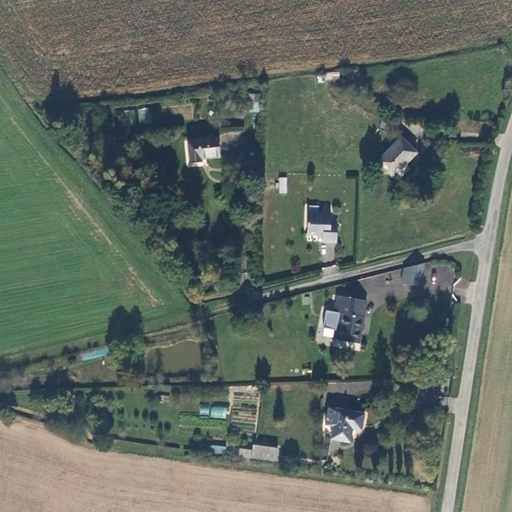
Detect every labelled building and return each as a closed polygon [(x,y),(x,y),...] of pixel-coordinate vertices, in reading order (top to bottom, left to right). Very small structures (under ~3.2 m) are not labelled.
[(251,105),(263,105),(265,87),(252,87),(251,105)] [(137,109),(139,124),(151,123),(149,108),(137,109)] [(124,126),(134,124),(133,110),(122,111),(124,126)] [(397,120),(380,121),(380,129),(398,128),(397,120)] [(192,160),(202,159),(202,154),(220,153),(218,133),(189,136),(192,160)] [(416,153),(400,138),(377,162),(397,181),(409,169),(405,165),(416,153)] [(325,238),(338,239),(339,220),(333,220),(333,210),(311,209),(310,230),(325,231),(325,238)] [(418,287),(422,263),(402,269),(400,284),(418,287)] [(452,268),(436,267),(435,285),(452,285),(452,268)] [(364,313),(363,313),(366,296),(338,292),(335,309),(339,309),(336,326),(341,327),(340,336),(360,339),(364,313)] [(231,310),(222,320),(228,325),(236,316),(231,310)] [(200,404),(199,414),(208,414),(209,405),(200,404)] [(225,418),(226,407),(210,406),(210,417),(225,418)] [(363,431),(364,424),(365,414),(330,408),(327,408),(325,422),(327,423),(336,424),(336,427),(334,439),(353,442),(355,430),(363,431)] [(242,442),(241,451),(278,457),(281,442),(255,438),(255,443),(242,442)] [(209,452),(225,454),(226,446),(210,445),(209,452)]
